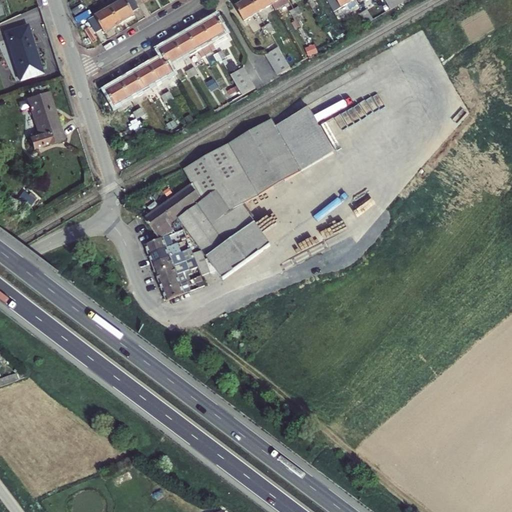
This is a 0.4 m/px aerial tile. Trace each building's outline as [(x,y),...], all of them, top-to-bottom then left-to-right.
[(123,0),(110,8),(95,17),(88,20),(96,34),(102,30),(104,34),(119,25),(135,16),(133,12),(139,8),(135,1),(136,0),(142,0),(143,1),(144,0),(123,0)] [(290,0),(246,0),(235,7),(244,22),(272,5),(275,9),(289,1),(290,0)] [(312,8),(316,6),(312,0),(310,0),(308,2),(312,8)] [(326,0),(333,12),(336,11),(341,8),(344,13),(358,4),(365,0),(384,0),(387,5),(390,10),(403,3),(401,0),(326,0)] [(293,19),(298,16),(300,21),(304,19),(301,14),(302,14),(298,7),(294,10),(290,12),(293,19)] [(367,10),(363,13),(358,15),(362,21),(367,19),(369,23),(373,20),(367,10)] [(225,32),(216,18),(159,51),(164,58),(106,92),(115,106),(172,73),(168,65),(196,49),(201,58),(216,49),(213,46),(227,39),(224,33),(225,32)] [(270,24),(266,26),(262,29),(265,35),(270,32),(274,30),(270,24)] [(5,33),(19,80),(42,73),(27,26),(5,33)] [(290,68),(282,55),(279,48),(265,55),(277,75),(290,68)] [(214,56),(217,63),(222,60),(226,58),(222,51),(218,54),(214,56)] [(194,67),(190,70),(186,73),(189,79),(194,77),(198,74),(194,67)] [(231,76),(234,83),(238,89),(242,96),(255,88),(251,81),(243,68),(231,76)] [(48,92),(28,99),(39,135),(29,138),(33,150),(63,140),(48,92)] [(170,92),(161,97),(165,104),(173,99),(170,92)] [(133,113),(136,120),(141,117),(145,115),(141,108),(137,111),(133,113)] [(241,206),(301,172),(333,153),(308,108),(275,127),(272,120),(184,170),(193,184),(191,186),(202,201),(197,205),(198,205),(179,219),(191,235),(195,241),(207,257),(223,280),(270,246),(241,206)] [(128,143),(117,146),(119,153),(130,150),(128,143)] [(202,201),(191,186),(144,219),(159,240),(160,239),(174,231),(168,223),(177,217),(179,219),(198,205),(197,205),(202,201)] [(148,256),(173,246),(171,240),(182,236),(184,242),(188,240),(184,230),(160,239),(159,240),(145,245),(148,256)] [(186,246),(181,248),(183,252),(191,249),(191,248),(188,240),(184,242),(186,246)] [(176,255),(174,250),(173,246),(148,256),(152,264),(176,255)] [(196,246),(191,248),(191,249),(194,258),(198,267),(199,271),(201,276),(210,273),(204,259),(202,252),(200,251),(199,252),(196,246)] [(176,255),(152,264),(155,274),(194,258),(191,249),(183,252),(176,255)] [(155,274),(158,283),(194,269),(198,267),(194,258),(155,274)] [(162,292),(187,282),(185,277),(196,272),(194,269),(158,283),(162,292)] [(187,282),(162,292),(165,301),(190,292),(188,287),(197,283),(199,288),(205,286),(201,277),(198,278),(187,282)]
